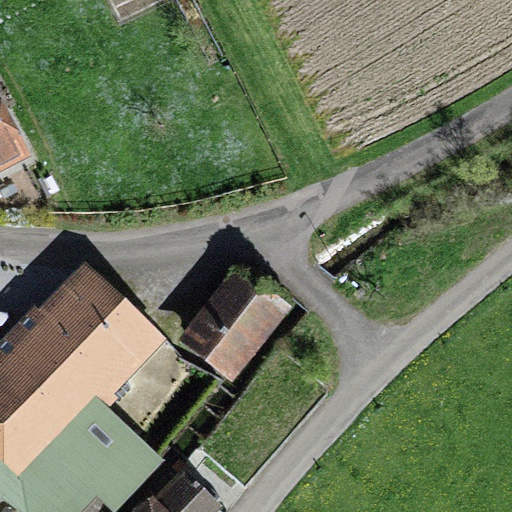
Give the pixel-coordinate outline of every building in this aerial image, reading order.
[(0,118),(0,154),(14,146),(0,118)] [(290,305),(237,263),(178,338),(231,379),(290,305)] [(0,449),(27,478),(154,357),(91,291),(0,378),(0,449)] [(105,421),(29,501),(40,511),(117,511),(157,470),(105,421)] [(0,470),(0,511),(7,511),(24,496),(0,470)] [(166,511),(213,511),(180,491),(166,511)]
